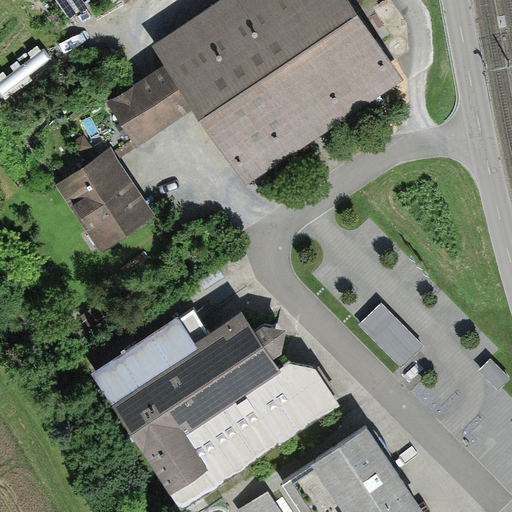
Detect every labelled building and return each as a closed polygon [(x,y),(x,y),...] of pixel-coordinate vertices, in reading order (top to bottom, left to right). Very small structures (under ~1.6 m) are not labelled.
[(108,103),(132,139),(188,102),(234,172),(387,70),(339,0),(222,0),(150,48),(162,67),(108,103)] [(103,243),(143,215),(100,153),(60,180),(103,243)] [(424,347),(381,304),(359,325),(402,369),(424,347)] [(88,373),(173,505),(336,400),(313,363),(287,358),(275,366),(268,355),(277,348),(278,329),(259,324),(247,333),(235,312),(204,335),(185,309),(88,373)] [(510,378),(491,359),(479,371),(498,390),(510,378)] [(280,484),(299,511),(413,511),(417,510),(359,428),(280,484)] [(233,511),(275,511),(264,492),(232,510),(233,511)]
